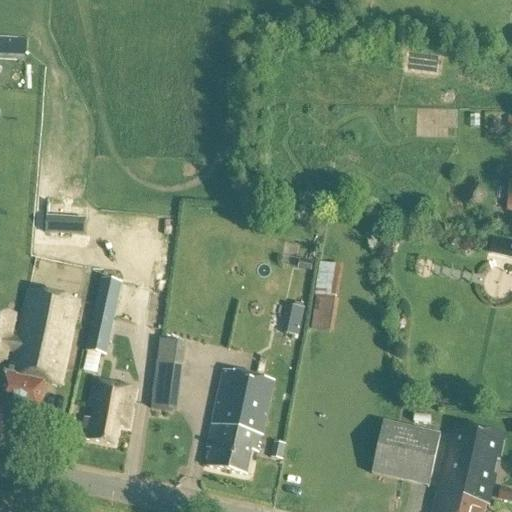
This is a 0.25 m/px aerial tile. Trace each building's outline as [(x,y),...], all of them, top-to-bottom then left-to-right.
[(85,211),(46,209),(45,236),(83,238),(85,211)] [(340,332),(347,264),(323,261),(316,329),(340,332)] [(101,281),(85,353),(105,358),(121,286),(101,281)] [(9,352),(15,353),(10,378),(4,378),(0,393),(0,410),(37,419),(44,387),(60,390),(77,307),(28,296),(18,341),(11,340),(16,317),(0,313),(0,360),(7,362),(9,352)] [(184,411),(188,364),(161,362),(158,409),(184,411)] [(273,386),(223,376),(208,447),(207,452),(210,453),(206,471),(246,480),(250,461),(252,456),(258,457),(273,386)] [(119,425),(128,426),(134,393),(93,385),(88,412),(92,414),(91,424),(83,422),(78,441),(114,448),(114,446),(119,425)] [(384,424),(372,476),(430,489),(441,437),(384,424)] [(504,439),(453,428),(434,511),(482,511),(484,507),(489,508),(491,499),(494,486),(504,439)] [(273,445),(270,460),(282,462),(285,447),(273,445)] [(511,494),(499,491),(497,502),(511,505),(511,500),(511,494)]
